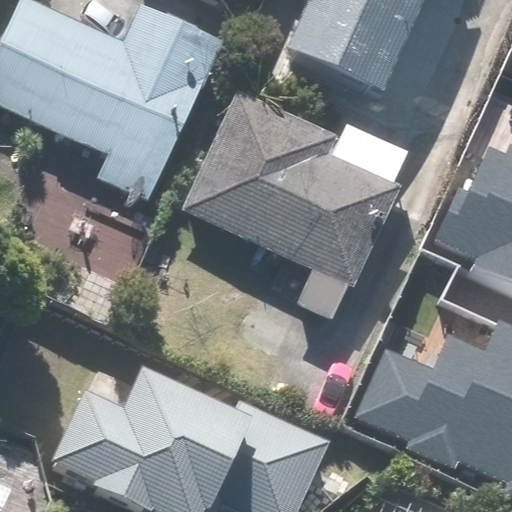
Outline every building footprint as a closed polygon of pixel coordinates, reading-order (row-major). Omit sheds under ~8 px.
[(165,0),(32,0),(0,72),(0,107),(111,157),(99,184),(152,208),(223,50),(157,20),(165,0)] [(235,0),(196,0),(229,14),(235,0)] [(435,0),(314,0),(290,55),(390,100),(435,0)] [(355,297),(415,163),(349,134),(344,145),(237,96),(181,220),(355,297)] [(511,285),(511,149),(476,134),(432,236),(472,253),(467,266),(511,285)] [(351,416),(511,484),(511,324),(492,316),(479,345),(444,330),(428,366),(381,345),(351,416)] [(142,511),(221,511),(228,498),(258,511),(289,511),(325,436),(241,396),(231,416),(147,376),(138,396),(93,375),(49,468),(142,511)]
